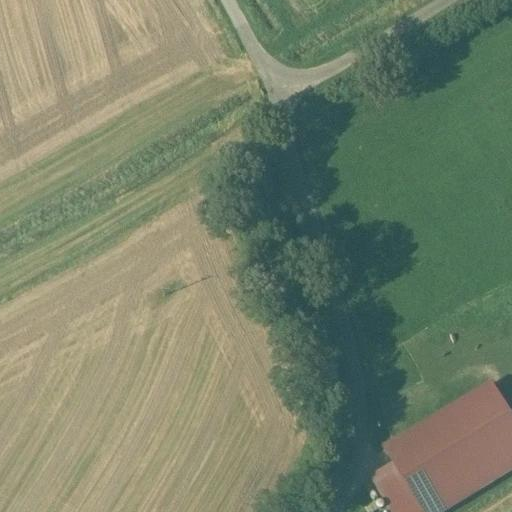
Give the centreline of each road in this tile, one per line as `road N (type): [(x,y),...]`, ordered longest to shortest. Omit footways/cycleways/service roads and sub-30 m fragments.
road 1 (unclassified): [(278,96),(362,402),(347,476),(330,511)]
road 2 (unclassified): [(278,96),(444,0)]
